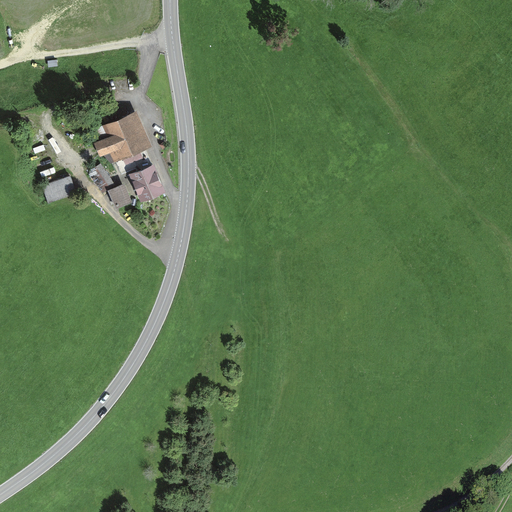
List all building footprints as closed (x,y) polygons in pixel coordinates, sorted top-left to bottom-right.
[(111,166),(152,148),(137,112),(95,131),(96,143),(93,144),(100,158),(103,157),(111,166)] [(161,157),(166,154),(162,149),(157,152),(161,157)] [(105,165),(92,173),(105,194),(118,186),(105,165)] [(148,197),(151,204),(172,195),(160,166),(139,175),(141,182),(138,183),(144,198),(148,197)] [(43,187),(49,205),(76,196),(70,178),(43,187)] [(120,212),(137,205),(129,186),(113,193),(120,212)]
